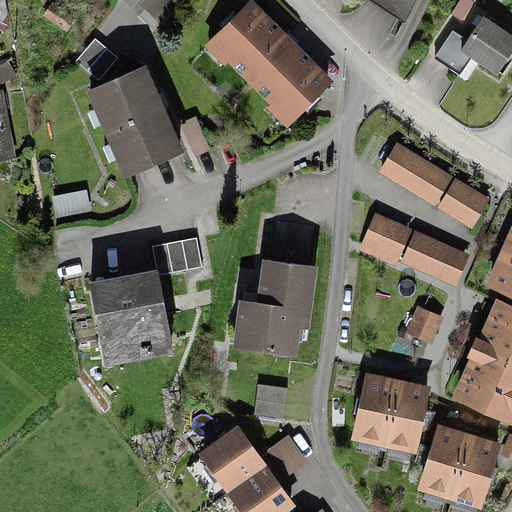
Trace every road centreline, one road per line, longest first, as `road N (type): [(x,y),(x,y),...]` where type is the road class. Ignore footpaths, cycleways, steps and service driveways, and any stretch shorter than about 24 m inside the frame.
road 1 (residential): [(362,65),(320,420),(328,457),(364,511)]
road 2 (residential): [(487,158),(362,65)]
